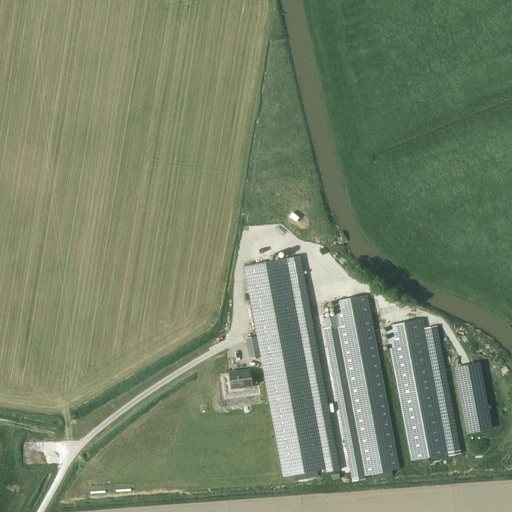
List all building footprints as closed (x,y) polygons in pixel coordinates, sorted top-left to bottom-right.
[(300,256),(244,266),(283,477),(339,467),(300,256)] [(353,478),(400,469),(367,295),(333,302),(335,316),(324,319),(325,328),(327,338),(343,423),(353,478)] [(424,328),(422,320),(385,327),(410,461),(460,451),(437,326),(424,328)] [(491,426),(479,364),(455,368),(467,430),(491,426)] [(255,374),(250,375),(250,370),(229,373),(231,388),(244,386),(244,388),(252,387),(252,385),(257,384),(255,374)] [(83,481),(84,489),(93,488),(93,480),(83,481)]
